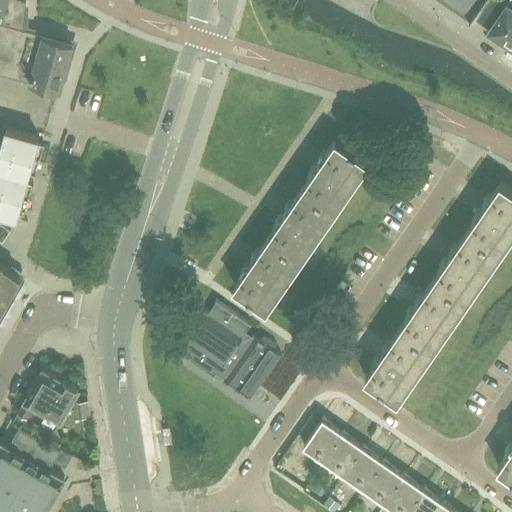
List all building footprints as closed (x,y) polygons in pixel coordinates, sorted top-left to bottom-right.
[(0,0),(0,20),(0,21),(8,0),(0,0)] [(23,27),(25,0),(24,0),(8,0),(0,21),(0,20),(0,71),(59,89),(73,42),(23,27)] [(506,41),(511,32),(511,5),(507,2),(488,29),(506,41)] [(0,148),(0,167),(28,175),(29,171),(36,173),(44,142),(38,140),(39,135),(6,126),(0,148)] [(350,146),(349,147),(336,137),(302,187),(333,209),(367,159),(355,151),(355,150),(350,146)] [(27,179),(28,175),(0,167),(0,210),(17,215),(18,210),(24,212),(33,181),(27,179)] [(467,229),(499,250),(511,231),(511,187),(501,180),(467,229)] [(300,257),(333,209),(302,187),(268,235),(300,257)] [(0,220),(0,238),(3,240),(11,228),(0,220)] [(465,299),(499,250),(467,229),(434,277),(465,299)] [(266,306),(300,257),(268,235),(234,284),(248,294),(247,294),(253,298),(253,297),(266,306)] [(0,308),(20,274),(0,259),(0,308)] [(431,348),(465,299),(434,277),(400,326),(431,348)] [(223,377),(234,385),(232,387),(238,392),(240,389),(251,397),(265,377),(264,376),(263,375),(265,372),(267,373),(268,373),(281,353),(274,348),(277,343),(264,334),(261,339),(253,333),(253,334),(246,330),(250,324),(251,324),(252,323),(216,298),(215,299),(216,300),(208,311),(202,307),(182,335),(187,338),(179,350),(178,349),(177,350),(215,376),(216,375),(215,374),(216,372),(223,377)] [(397,397),(431,348),(400,326),(366,375),(380,385),(379,385),(385,389),(386,389),(397,397)] [(18,411),(26,416),(33,404),(61,420),(79,387),(63,378),(43,367),(25,399),(25,400),(18,411)] [(325,458),(343,430),(323,416),(304,444),(325,458)] [(72,454),(21,425),(10,445),(2,440),(0,444),(0,511),(44,511),(64,477),(49,469),(54,460),(65,467),(72,454)] [(345,472),(364,445),(343,430),(325,458),(345,472)] [(511,444),(498,464),(511,474),(511,444)] [(365,486),(384,459),(364,445),(345,472),(365,486)] [(385,500),(404,473),(388,461),(384,459),(365,486),(385,500)] [(403,511),(406,511),(425,487),(404,473),(385,500),(403,511)] [(437,511),(445,501),(425,487),(406,511),(437,511)] [(329,496),(324,503),(334,510),(339,502),(329,496)] [(460,511),(445,501),(437,511),(460,511)]
